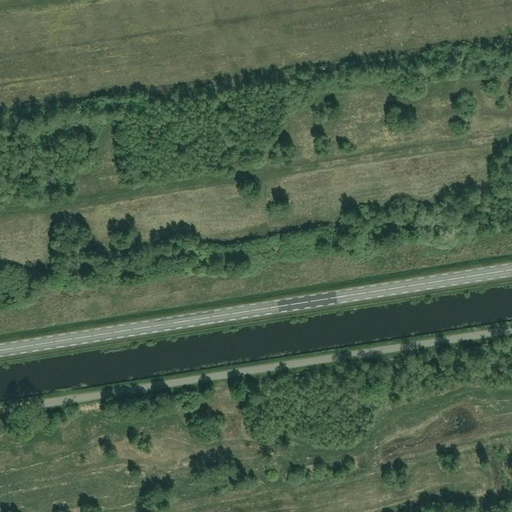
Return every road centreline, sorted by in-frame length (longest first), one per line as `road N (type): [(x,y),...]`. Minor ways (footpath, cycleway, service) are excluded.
road 1 (unclassified): [(0,411),(511,330)]
road 2 (primary): [(511,269),(0,350)]
